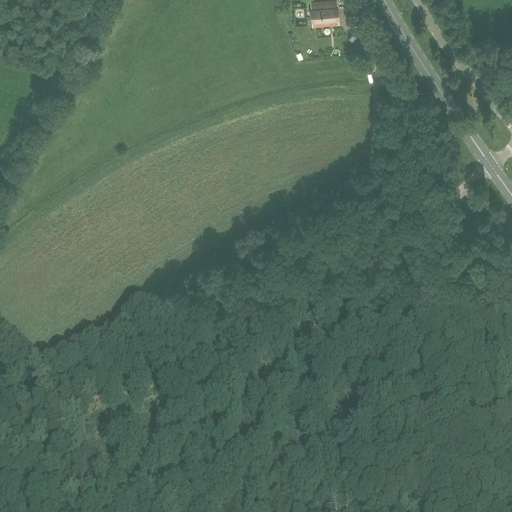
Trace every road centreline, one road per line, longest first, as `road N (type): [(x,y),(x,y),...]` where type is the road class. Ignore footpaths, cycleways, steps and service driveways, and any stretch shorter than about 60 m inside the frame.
road 1 (track): [(454,511),(444,225)]
road 2 (primary): [(511,195),(449,111),(384,0)]
road 3 (unclassified): [(0,167),(90,0)]
road 4 (unclassified): [(511,125),(417,0)]
